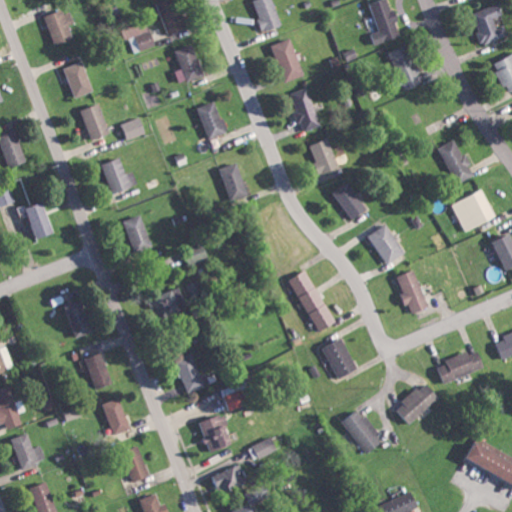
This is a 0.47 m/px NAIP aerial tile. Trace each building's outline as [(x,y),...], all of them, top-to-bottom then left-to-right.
[(166,0),(161,1),(167,33),(188,29),(183,0),(166,0)] [(255,0),(263,30),(282,26),(275,0),(255,0)] [(379,30),(373,32),(376,44),(400,36),(388,0),(375,0),(370,2),(379,30)] [(471,13),(482,45),(508,36),(505,24),(497,27),(494,18),(503,15),(498,3),(471,13)] [(56,45),(76,38),(72,24),(77,23),(72,9),(47,16),(56,45)] [(137,31),(138,32),(128,37),(136,54),(157,43),(148,26),(137,31)] [(271,44),(283,82),(304,75),(292,37),(271,44)] [(183,68),(177,70),(181,83),(205,75),(194,44),(176,50),(183,68)] [(404,89),(422,84),(410,45),(392,51),(404,89)] [(511,54),(495,62),(507,91),(511,89),(511,54)] [(65,68),(77,97),(96,90),(84,60),(65,68)] [(302,130),(320,125),(310,89),(292,94),(302,130)] [(209,138),(227,132),(216,100),(198,107),(209,138)] [(110,135),(103,104),(84,108),(91,139),(110,135)] [(124,122),(129,139),(147,134),(142,117),(124,122)] [(10,167),(27,163),(19,132),(2,136),(10,167)] [(311,145),(323,174),(340,168),(329,138),(311,145)] [(473,175),(456,139),(439,147),(456,183),(473,175)] [(138,185),(133,171),(127,173),(122,157),(104,164),(115,194),(138,185)] [(247,195),(241,162),(222,166),(229,199),(247,195)] [(353,219),(367,210),(348,183),(335,192),(353,219)] [(0,188),(0,197),(2,205),(15,201),(11,185),(0,188)] [(453,203),(464,231),(496,218),(484,190),(453,203)] [(29,208),(40,239),(57,233),(46,202),(29,208)] [(124,221),(135,249),(153,242),(142,214),(124,221)] [(387,264),(405,254),(387,223),(369,234),(387,264)] [(511,268),(511,233),(494,242),(507,271),(511,268)] [(288,281),(321,332),(338,321),(305,270),(288,281)] [(398,277),(412,314),(430,307),(416,270),(398,277)] [(188,308),(178,285),(149,299),(159,321),(188,308)] [(93,333),(85,300),(68,304),(76,337),(93,333)] [(511,351),(511,332),(495,339),(502,356),(511,351)] [(359,370),(344,338),(325,347),(340,379),(359,370)] [(7,345),(0,346),(0,371),(13,369),(7,345)] [(439,364),(445,382),(485,366),(478,349),(439,364)] [(115,383),(103,352),(86,359),(98,389),(115,383)] [(176,361),(190,392),(211,383),(206,373),(202,375),(193,353),(176,361)] [(440,395),(425,381),(398,410),(414,424),(440,395)] [(0,389),(0,406),(8,428),(22,423),(9,386),(0,389)] [(229,410),(248,404),(243,389),(224,395),(229,410)] [(129,429),(121,397),(104,402),(112,434),(129,429)] [(384,442),(359,408),(343,419),(368,454),(384,442)] [(212,453),(236,443),(224,413),(200,423),(212,453)] [(40,445),(33,447),(28,432),(11,438),(22,469),(46,460),(40,445)] [(511,486),(511,457),(468,434),(456,457),(511,486)] [(253,459),(276,449),(270,436),(247,446),(253,459)] [(125,462),(131,482),(148,477),(142,457),(125,462)] [(248,483),(240,464),(214,475),(222,495),(248,483)] [(37,511),(55,511),(50,482),(33,486),(37,511)] [(268,497),(264,485),(245,492),(250,504),(268,497)] [(367,506),(369,511),(407,511),(412,510),(406,492),(367,506)] [(169,511),(167,502),(161,504),(157,493),(140,498),(144,511),(169,511)]
